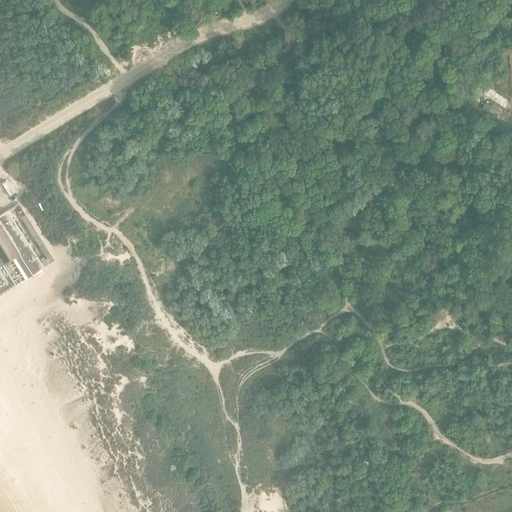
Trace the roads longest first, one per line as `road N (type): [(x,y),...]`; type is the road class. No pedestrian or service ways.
road 1 (unknown): [(189,39),(201,54),(248,64),(264,81),(253,127),(257,173),(270,204),(334,259)]
road 2 (unknown): [(351,302),(282,349),(214,370),(242,511)]
